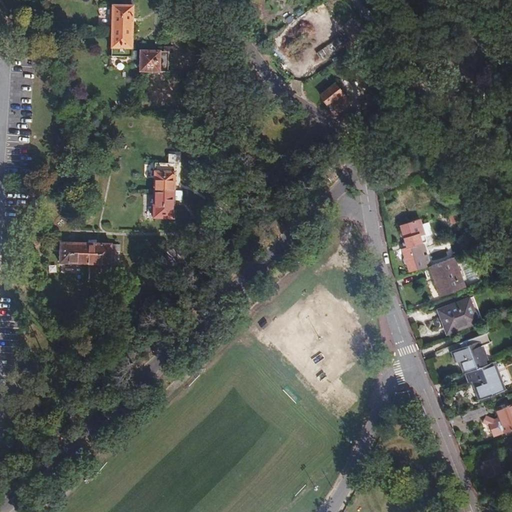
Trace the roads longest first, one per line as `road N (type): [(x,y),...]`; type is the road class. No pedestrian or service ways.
road 1 (unclassified): [(2,511),(360,167)]
road 2 (residential): [(326,118),(155,272)]
road 3 (unclassified): [(360,167),(413,366)]
road 4 (unclassified): [(365,162),(438,90),(511,91)]
road 5 (residential): [(413,366),(387,386),(329,511)]
road 6 (residential): [(326,118),(257,71),(210,0)]
road 7 (unclassified): [(413,366),(472,511)]
